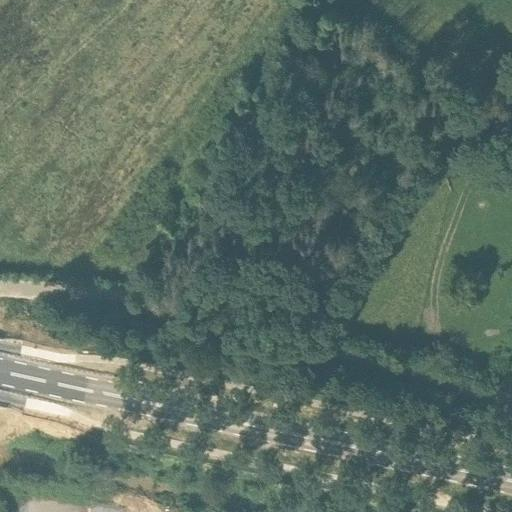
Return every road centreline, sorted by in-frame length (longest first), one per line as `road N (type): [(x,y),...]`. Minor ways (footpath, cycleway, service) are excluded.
road 1 (track): [(511,402),(149,303),(0,287)]
road 2 (primary): [(511,483),(0,372)]
